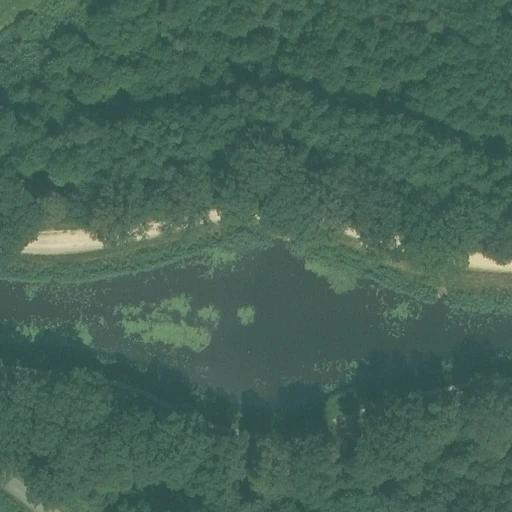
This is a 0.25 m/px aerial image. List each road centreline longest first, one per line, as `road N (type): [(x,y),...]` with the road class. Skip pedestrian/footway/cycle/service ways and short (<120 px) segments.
road 1 (track): [(511,400),(261,448),(208,440),(100,400),(0,386)]
road 2 (track): [(0,242),(90,240),(266,217),(511,272)]
